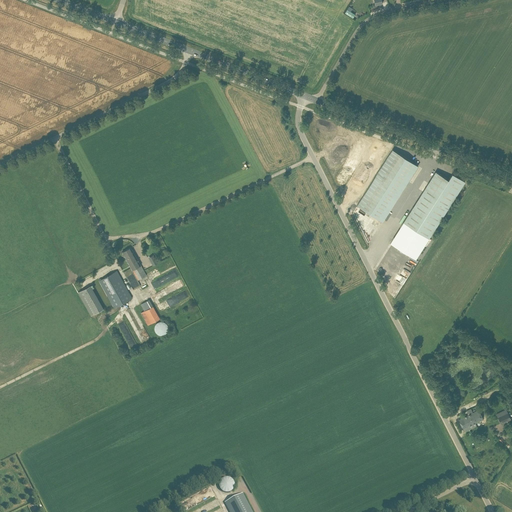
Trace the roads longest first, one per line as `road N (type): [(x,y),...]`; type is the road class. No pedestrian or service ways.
road 1 (unclassified): [(474,477),(301,134),(305,96)]
road 2 (unclassified): [(0,164),(170,78),(190,50)]
road 3 (tertiary): [(511,177),(317,100)]
road 4 (track): [(313,158),(147,235)]
road 5 (unclassified): [(317,100),(368,17),(442,0)]
road 6 (tertiary): [(305,96),(190,50)]
